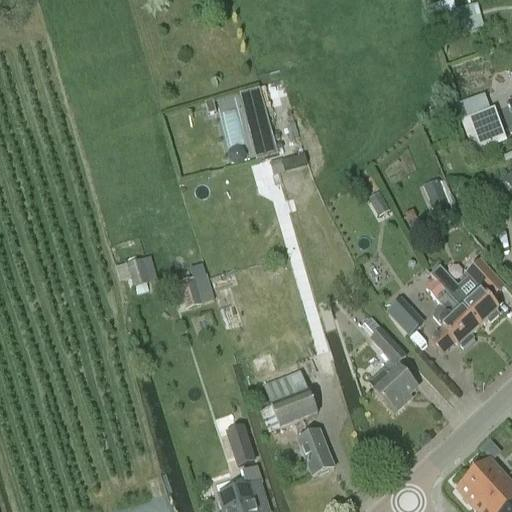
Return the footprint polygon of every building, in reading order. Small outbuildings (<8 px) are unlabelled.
[(452,2),(433,8),(443,40),(482,29),(475,7),(455,13),(452,2)] [(259,92),(239,97),(256,163),(276,158),(259,92)] [(207,117),(215,115),(212,103),(204,105),(207,117)] [(489,113),(460,124),(471,153),(500,142),(489,113)] [(279,163),(270,166),(274,178),(282,176),(279,163)] [(421,187),(429,203),(443,197),(436,180),(421,187)] [(353,197),(360,190),(355,184),(347,191),(353,197)] [(429,203),(436,221),(451,214),(443,197),(429,203)] [(369,204),(379,220),(389,214),(379,198),(369,204)] [(133,290),(149,285),(141,262),(126,267),(133,290)] [(467,280),(457,290),(439,270),(429,278),(445,295),(478,332),(486,324),(489,327),(498,318),(496,315),(498,313),(489,304),(503,290),(480,264),(465,278),(467,280)] [(206,277),(180,285),(188,311),(214,303),(206,277)] [(424,292),(434,303),(443,295),(433,283),(424,292)] [(441,310),(430,320),(443,334),(430,345),(443,359),(456,347),(458,350),(460,349),(462,351),(473,342),(470,339),(478,332),(445,295),(435,304),(441,310)] [(399,305),(388,315),(398,326),(410,316),(399,305)] [(410,316),(398,326),(409,338),(420,327),(410,316)] [(371,342),(381,333),(370,322),(360,331),(371,342)] [(395,369),(405,359),(381,333),(371,342),(395,369)] [(390,381),(383,374),(369,388),(375,394),(373,396),(393,418),(410,402),(408,399),(416,392),(399,373),(390,381)] [(301,377),(264,391),(271,410),(280,432),(317,418),(308,395),(301,377)] [(234,417),(217,420),(220,436),(237,433),(234,417)] [(312,480),(333,472),(318,434),(297,443),(312,480)] [(242,458),(245,468),(253,466),(250,455),(242,458)] [(489,464),(457,493),(472,510),(505,482),(489,464)] [(266,511),(259,488),(261,487),(256,472),(240,477),(245,492),(219,500),(222,511),(266,511)] [(511,489),(505,482),(472,510),(473,511),(504,511),(511,506),(511,489)]
